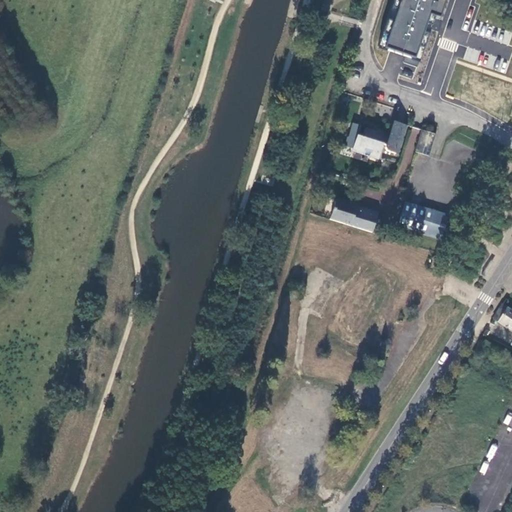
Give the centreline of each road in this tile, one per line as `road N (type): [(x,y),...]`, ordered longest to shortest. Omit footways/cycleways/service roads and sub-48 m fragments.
road 1 (secondary): [(348,511),(511,256)]
road 2 (unclassified): [(376,0),(365,47),(380,82),(511,140)]
